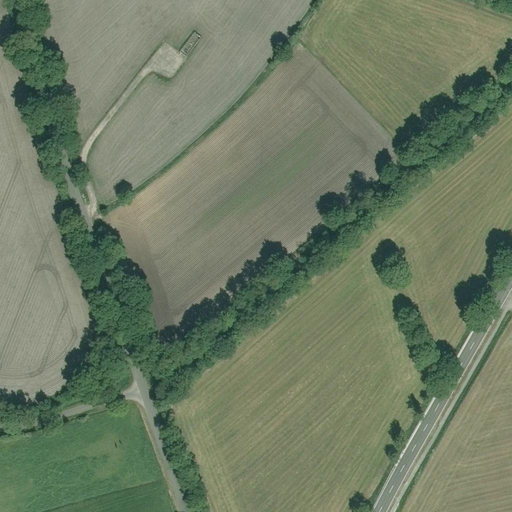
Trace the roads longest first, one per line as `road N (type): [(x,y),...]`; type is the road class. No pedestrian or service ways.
road 1 (track): [(146,384),(511,85)]
road 2 (residential): [(20,0),(50,115),(146,384)]
road 3 (tertiary): [(379,511),(511,280)]
road 4 (residential): [(0,429),(146,384)]
road 5 (residential): [(146,384),(189,511)]
